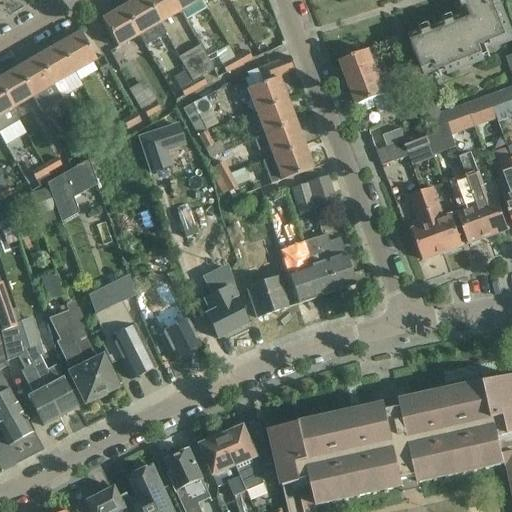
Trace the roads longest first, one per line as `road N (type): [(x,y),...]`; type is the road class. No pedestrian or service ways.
road 1 (unclassified): [(0,497),(177,403),(311,346),(402,321)]
road 2 (residential): [(402,321),(284,0)]
